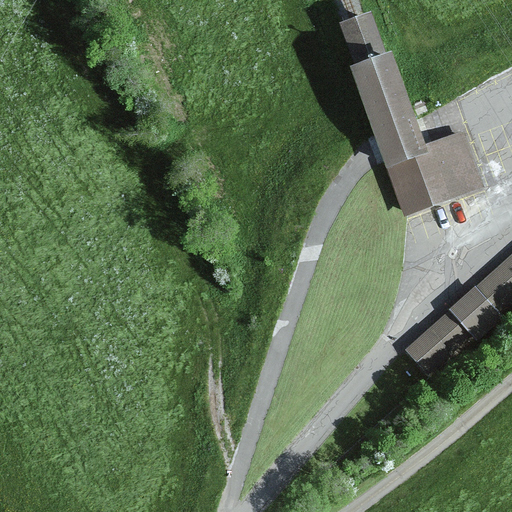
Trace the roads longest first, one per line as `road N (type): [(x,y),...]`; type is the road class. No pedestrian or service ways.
road 1 (residential): [(247,511),(388,342),(511,227)]
road 2 (unclassified): [(349,511),(511,382)]
